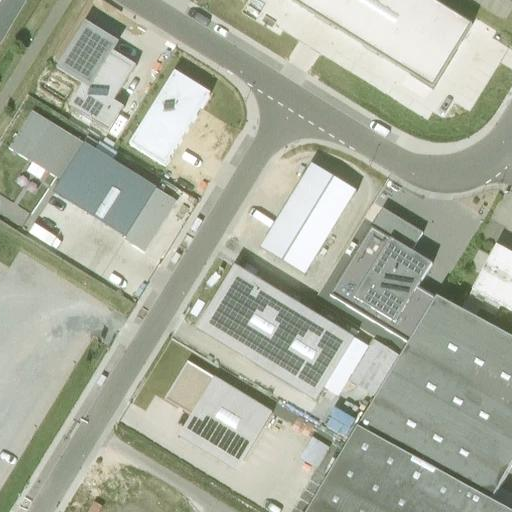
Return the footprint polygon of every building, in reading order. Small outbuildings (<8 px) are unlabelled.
[(428,0),(288,0),(433,90),(472,27),(428,0)] [(120,44),(85,24),(57,71),(83,86),(91,91),(114,54),(120,44)] [(136,68),(114,54),(91,91),(83,86),(69,108),(110,133),(124,109),(114,103),(136,68)] [(211,96),(175,74),(130,147),(166,169),(197,118),(201,110),(202,110),(211,96)] [(62,181),(84,146),(33,114),(11,149),(62,181)] [(157,191),(84,146),(62,181),(54,195),(126,240),(157,191)] [(357,193),(313,167),(261,251),(305,278),(357,193)] [(175,203),(157,191),(126,240),(124,242),(143,254),(175,203)] [(383,211),(331,298),(411,346),(438,301),(419,290),(433,267),(411,254),(423,235),(383,211)] [(511,256),(497,248),(467,303),(495,318),(501,308),(511,313),(511,256)] [(355,342),(235,269),(197,332),(317,404),(355,342)] [(505,511),(493,505),(500,492),(511,469),(511,341),(438,301),(411,346),(310,511),(505,511)] [(273,415),(188,364),(165,402),(192,418),(179,438),(237,473),(273,415)] [(158,511),(124,492),(112,511),(158,511)] [(511,511),(511,498),(500,492),(493,505),(505,511),(511,511)]
